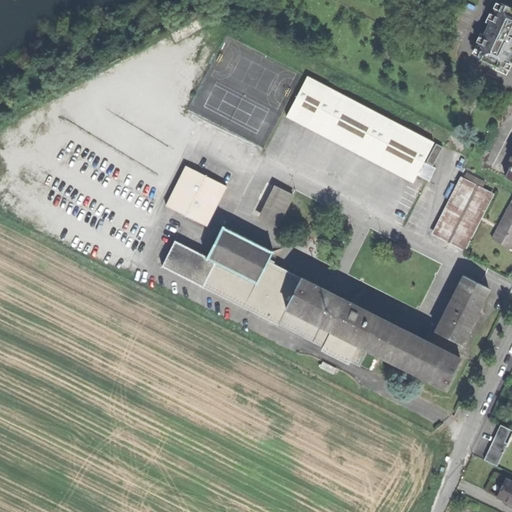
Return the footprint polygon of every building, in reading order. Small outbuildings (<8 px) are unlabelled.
[(477,57),(505,70),(511,53),(511,7),(501,3),(477,57)] [(424,162),(434,142),(308,76),(287,116),(413,182),(417,175),(424,162)] [(427,162),(434,165),(443,147),(437,143),(427,162)] [(436,168),(424,162),(417,175),(429,181),(436,168)] [(166,206),(206,227),(227,186),(186,166),(166,206)] [(434,234),(464,178),(460,176),(431,232),(434,234)] [(434,234),(446,240),(475,184),(464,178),(434,234)] [(462,248),(491,192),(479,186),(450,242),(462,248)] [(263,220),(279,189),(274,187),(258,217),(263,220)] [(277,227),(293,196),(279,189),(263,220),(277,227)] [(494,194),(491,192),(462,248),(465,250),(494,194)] [(511,204),(492,239),(511,249),(511,247),(511,204)] [(461,343),(489,288),(474,281),(470,279),(465,276),(437,331),(438,332),(432,343),(425,340),(302,278),(268,262),(274,251),(272,250),(271,251),(224,228),(225,226),(223,225),(208,256),(176,240),(163,267),(204,287),(327,348),(333,336),(353,346),(347,359),(361,366),(369,349),(446,387),(454,371),(461,358),(453,354),(459,342),(461,343)] [(431,328),(425,340),(432,343),(438,332),(437,331),(431,328)] [(327,348),(347,359),(353,346),(333,336),(327,348)] [(321,367),(334,373),(337,368),(323,361),(321,367)] [(484,460),(497,466),(511,434),(511,430),(500,425),(484,460)] [(501,485),(496,495),(511,502),(511,481),(504,477),(501,485)]
